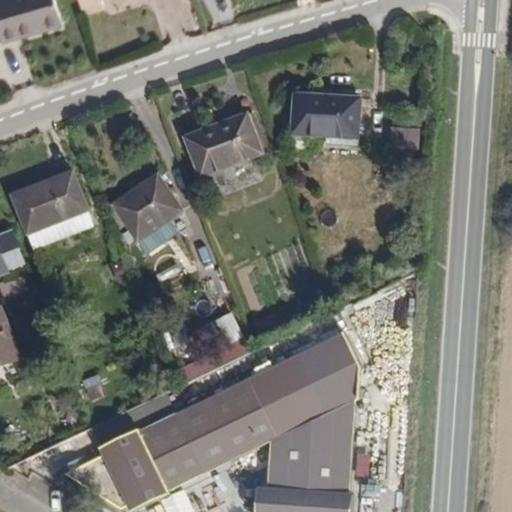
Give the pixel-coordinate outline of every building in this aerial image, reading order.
[(0,0),(0,31),(53,15),(49,0),(0,0)] [(304,126),(368,128),(369,91),(306,89),(304,126)] [(203,171),(261,148),(249,109),(190,132),(203,171)] [(29,243),(92,218),(72,167),(11,193),(29,243)] [(118,199),(140,236),(185,206),(162,170),(118,199)] [(0,361),(19,355),(0,305),(0,361)] [(233,312),(187,332),(199,358),(180,367),(187,382),(251,353),(233,312)] [(353,395),(356,364),(339,329),(180,409),(169,386),(163,388),(86,427),(99,453),(60,472),(115,506),(123,502),(126,509),(165,490),(164,488),(210,469),(269,445),(261,492),(251,490),(247,511),(345,511),(347,490),(343,490),(350,398),(353,395)] [(172,357),(191,351),(185,332),(166,338),(172,357)] [(100,375),(84,379),(89,401),(105,397),(100,375)]
